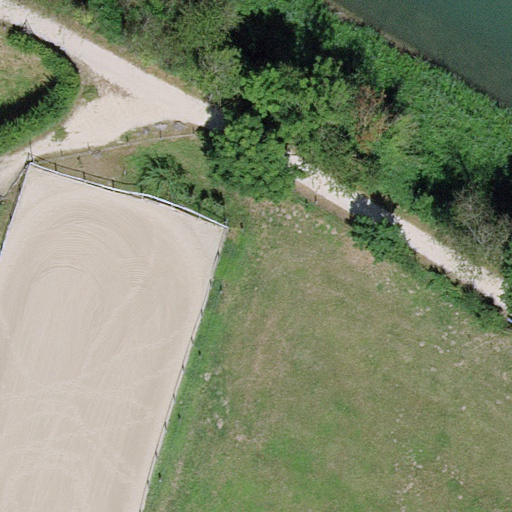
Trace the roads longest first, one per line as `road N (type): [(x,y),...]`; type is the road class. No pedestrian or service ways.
road 1 (track): [(511,293),(259,142),(0,4)]
road 2 (track): [(0,168),(32,140),(157,87)]
